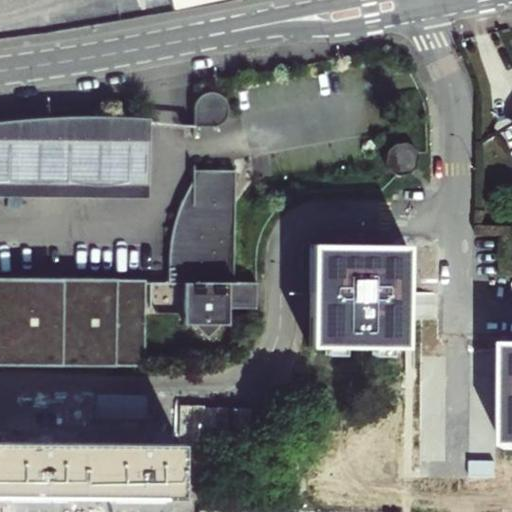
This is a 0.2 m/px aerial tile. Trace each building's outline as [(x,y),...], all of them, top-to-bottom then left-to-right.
[(194,106),(194,125),(218,125),(222,124),(226,121),(230,118),(232,111),(231,103),(225,96),(218,92),(210,92),(203,94),(197,100),(194,106)] [(0,118),(0,193),(149,197),(151,118),(140,115),(114,111),(91,109),(55,109),(0,118)] [(409,173),(414,168),(416,153),(405,141),(390,143),(384,148),(382,164),(393,175),(409,173)] [(233,281),(235,169),(193,168),(193,178),(183,196),(176,213),(171,233),(169,250),(169,282),(151,281),(150,305),(182,306),(182,323),(199,323),(206,331),(215,323),(232,323),(232,308),(255,308),(256,282),(233,281)] [(404,324),(421,325),(422,294),(404,294),(400,294),(401,247),(315,246),(314,292),(309,292),(309,346),(404,347),(404,324)] [(0,363),(143,365),(145,278),(0,274),(0,363)] [(30,418),(16,418),(16,416),(8,416),(8,428),(16,428),(30,428),(30,418)] [(129,419),(115,419),(115,417),(107,417),(107,429),(115,429),(129,429),(129,419)] [(0,496),(179,499),(179,444),(115,443),(107,443),(16,442),(8,442),(0,441),(0,496)]
